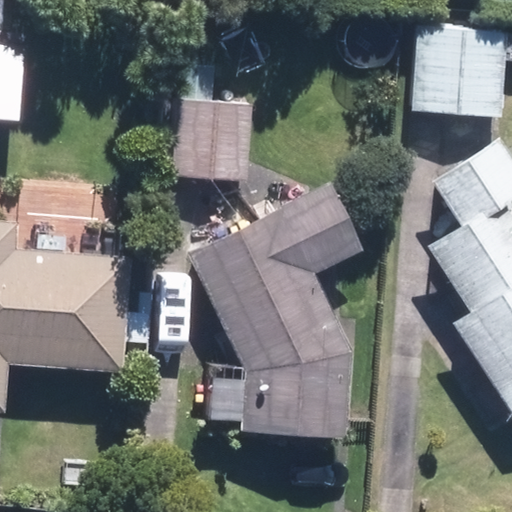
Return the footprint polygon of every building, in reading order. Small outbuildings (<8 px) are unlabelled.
[(494,34),(411,28),(405,108),(488,114),(494,34)] [(238,178),(243,105),(173,99),(167,172),(238,178)] [(511,178),(486,138),(420,180),(449,225),(418,244),(460,311),(444,321),(507,420),(511,417),(511,232),(492,201),(511,188),(511,178)] [(318,185),(178,252),(235,371),(231,426),(334,434),(340,349),(303,272),(349,250),(318,185)] [(0,362),(112,369),(118,255),(4,249),(5,222),(0,221),(0,362)]
